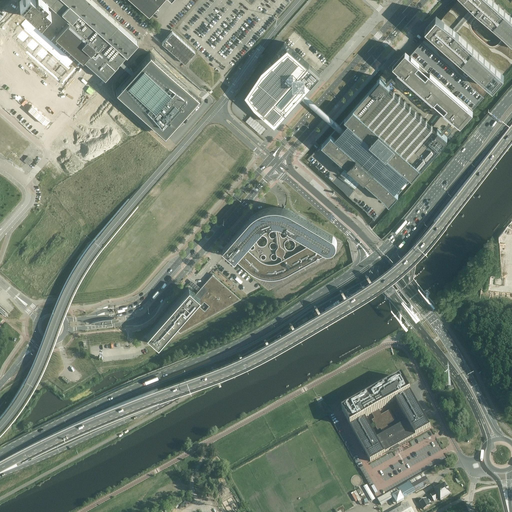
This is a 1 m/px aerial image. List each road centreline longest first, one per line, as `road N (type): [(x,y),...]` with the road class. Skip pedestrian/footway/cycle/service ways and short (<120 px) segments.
road 1 (primary): [(0,467),(238,360),(377,280),(424,238),(511,132)]
road 2 (primary): [(372,258),(260,332),(0,454)]
road 3 (primary): [(0,470),(175,396),(367,281)]
road 4 (unclassified): [(82,511),(391,343)]
road 5 (unclassified): [(64,331),(145,315),(266,179)]
road 6 (unclassified): [(104,88),(172,145),(207,101),(148,38)]
road 7 (primary): [(411,295),(404,264),(412,240),(511,114)]
road 8 (primary): [(511,96),(378,253)]
road 9 (unclassified): [(267,161),(149,295)]
road 10 (primary): [(383,281),(482,423)]
road 11 (primary): [(499,439),(463,366),(411,295)]
road 12 (unclassified): [(463,462),(409,353),(391,343)]
road 13 (unclassified): [(6,1),(104,88)]
road 14 (tertiary): [(378,253),(287,168)]
road 15 (tertiary): [(282,175),(372,258)]
